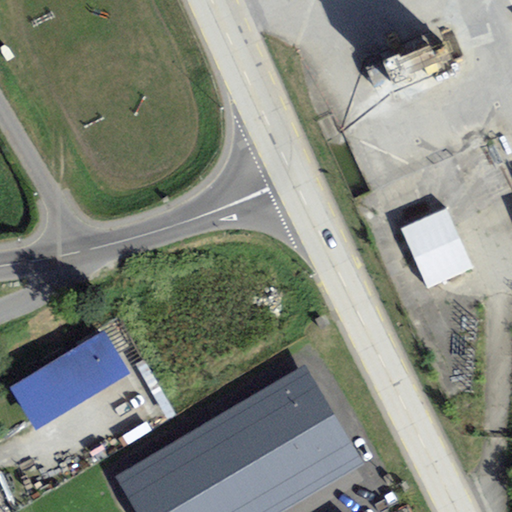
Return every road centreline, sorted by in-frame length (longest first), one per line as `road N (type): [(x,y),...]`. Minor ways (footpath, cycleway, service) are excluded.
road 1 (primary): [(457,511),(294,181)]
road 2 (unclassified): [(0,266),(103,247),(294,181)]
road 3 (primary): [(294,181),(211,0)]
